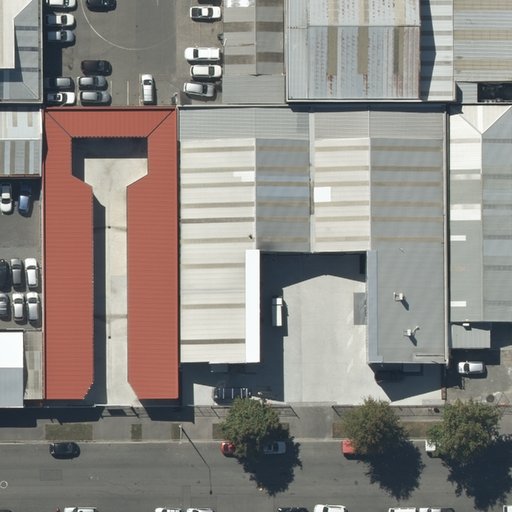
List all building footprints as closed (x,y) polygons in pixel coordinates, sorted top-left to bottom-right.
[(0,0),(0,106),(39,106),(38,0),(0,0)] [(280,0),(215,0),(216,107),(281,107),(280,0)] [(511,0),(293,0),(293,87),(294,105),(476,104),(476,87),(511,86),(511,0)] [(511,108),(453,108),(454,352),(493,352),(493,326),(511,326),(511,108)] [(160,153),(160,110),(71,110),(71,194),(132,194),(132,153),(160,153)] [(321,256),(370,256),(370,364),(449,364),(448,110),(321,110),(321,256)] [(315,111),(183,112),(184,365),(263,364),(263,256),(315,256),(315,111)] [(42,115),(0,115),(0,183),(42,184),(42,115)] [(24,338),(0,338),(0,413),(25,413),(24,338)]
